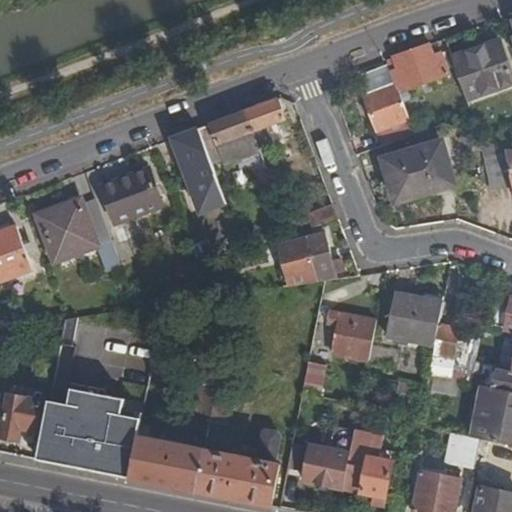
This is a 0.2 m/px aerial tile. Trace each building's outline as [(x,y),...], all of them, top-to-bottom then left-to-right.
[(511,81),(499,44),(451,60),(466,103),(511,87),(511,81)] [(404,56),(387,62),(396,85),(365,97),(377,133),(409,121),(399,94),(449,76),(442,55),(433,58),(429,47),(404,56)] [(279,101),(246,114),(253,133),(286,120),(279,101)] [(213,125),(199,131),(212,166),(225,161),(226,166),(260,153),(253,133),(246,114),(213,125)] [(444,126),(425,133),(429,142),(447,136),(444,126)] [(199,131),(175,139),(203,215),(227,206),(219,185),(212,166),(199,131)] [(492,187),(511,184),(505,152),(484,142),(492,187)] [(397,204),(455,187),(442,143),(385,160),(397,204)] [(277,170),(267,174),(272,185),(282,181),(277,170)] [(115,225),(163,207),(149,171),(101,188),(115,225)] [(272,185),(267,174),(257,177),(261,189),(272,185)] [(106,276),(122,271),(117,257),(96,201),(81,206),(80,203),(40,219),(57,263),(96,249),(106,276)] [(339,221),(333,206),(309,215),(313,230),(339,221)] [(0,284),(31,273),(15,229),(0,234),(0,284)] [(285,288),(338,280),(324,234),(279,247),(284,267),(280,268),(285,288)] [(201,243),(189,247),(198,271),(210,267),(201,243)] [(218,265),(198,272),(209,299),(224,297),(231,296),(218,265)] [(440,327),(444,304),(395,296),(387,336),(436,346),(439,331),(440,327)] [(375,333),(377,321),(331,313),(329,325),(338,327),(333,354),(369,362),(375,333)] [(429,376),(456,381),(465,383),(466,377),(451,374),(458,335),(439,331),(436,346),(429,376)] [(486,344),(479,343),(476,357),(484,358),(486,344)] [(484,358),(476,357),(473,374),(480,375),(484,358)] [(328,364),(308,360),(301,395),(322,399),(328,364)] [(494,389),(511,392),(511,373),(510,373),(511,367),(498,364),(494,389)] [(429,376),(427,389),(454,394),(456,381),(429,376)] [(70,403),(50,399),(39,457),(130,475),(136,447),(140,426),(142,416),(122,412),(126,395),(73,385),(70,403)] [(491,442),(511,446),(511,392),(494,389),(483,387),(472,438),(481,440),(491,442)] [(190,433),(206,437),(209,423),(209,420),(215,392),(199,388),(190,433)] [(209,420),(209,423),(225,426),(231,395),(215,392),(209,420)] [(37,433),(43,403),(8,396),(0,436),(0,437),(18,441),(20,430),(37,433)] [(195,491),(203,450),(162,441),(164,431),(140,426),(136,447),(130,475),(130,479),(140,481),(195,491)] [(266,505),(270,506),(279,465),(271,463),(275,460),(280,437),(277,432),(266,430),(261,434),(256,460),(203,450),(195,491),(198,492),(266,505)] [(355,433),(348,465),(366,468),(362,492),(376,495),(374,504),(384,506),(392,462),(379,459),(381,450),(382,442),(368,439),(369,434),(355,431),(355,433)] [(304,481),(344,488),(348,468),(348,465),(355,433),(347,432),(342,452),(310,446),(304,481)] [(478,455),(481,440),(472,438),(463,436),(458,461),(475,465),(478,455)] [(481,440),(478,455),(488,457),(491,442),(481,440)] [(289,456),(287,467),(301,470),(306,445),(292,443),(289,456)] [(379,459),(392,462),(394,451),(381,450),(379,459)] [(454,511),(462,480),(422,472),(413,511),(454,511)] [(511,511),(511,494),(481,489),(476,511),(511,511)]
